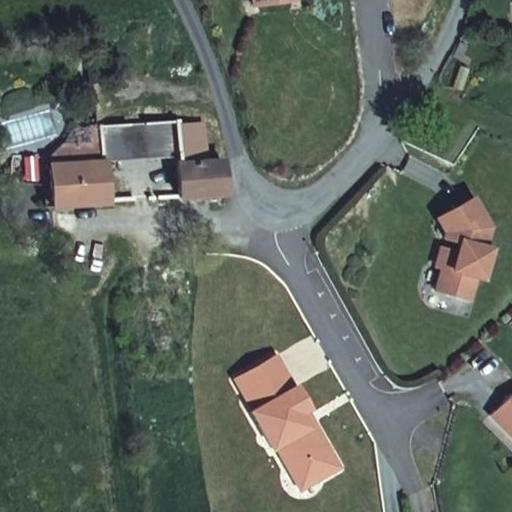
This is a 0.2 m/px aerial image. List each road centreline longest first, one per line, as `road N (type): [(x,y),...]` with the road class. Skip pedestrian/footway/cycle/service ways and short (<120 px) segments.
road 1 (residential): [(268,209),(280,251),(389,429),(402,488)]
road 2 (unclassified): [(268,209),(252,195),(183,0)]
road 3 (unclassified): [(268,209),(236,221),(78,223)]
road 4 (unclassified): [(394,116),(311,202),(268,209)]
road 5 (unclassified): [(462,0),(436,58),(394,116)]
road 6 (residential): [(394,116),(383,100),(371,0)]
